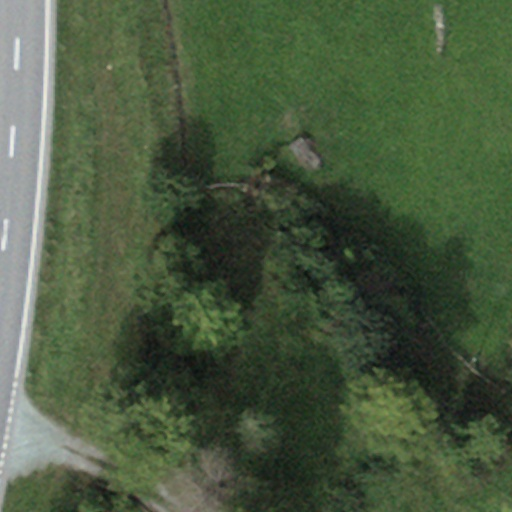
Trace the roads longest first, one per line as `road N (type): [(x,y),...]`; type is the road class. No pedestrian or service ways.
road 1 (primary): [(20,0),(0,298)]
road 2 (track): [(0,440),(140,487),(167,511)]
